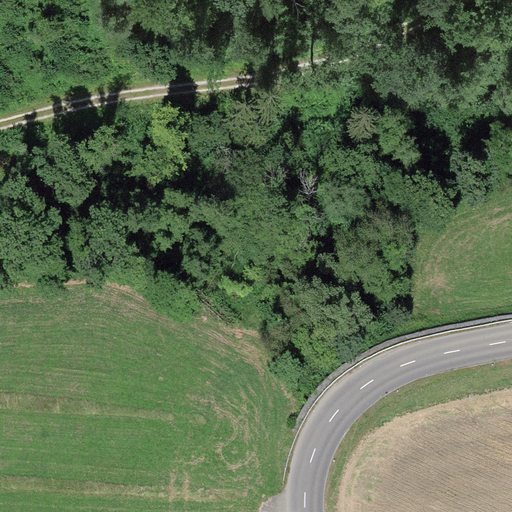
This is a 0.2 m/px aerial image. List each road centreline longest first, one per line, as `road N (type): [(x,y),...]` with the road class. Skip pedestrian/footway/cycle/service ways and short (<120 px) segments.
road 1 (track): [(0,127),(342,51),(455,0)]
road 2 (tertiary): [(301,511),(318,430),(356,386),(400,367),(511,342)]
